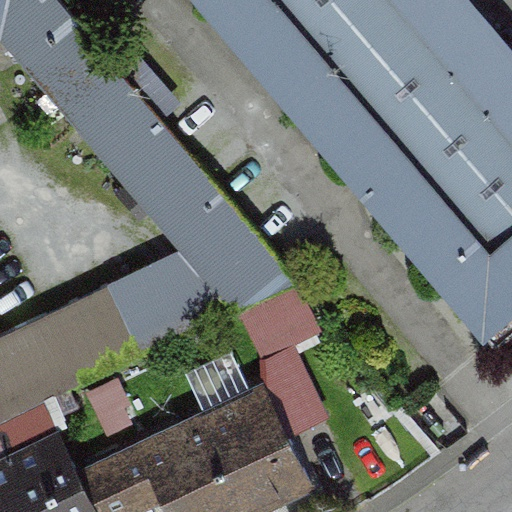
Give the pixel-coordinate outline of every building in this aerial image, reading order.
[(188,249),(228,296),(236,306),(296,271),(62,0),(0,0),(0,40),(3,39),(188,249)] [(206,0),(487,328),(511,306),(511,49),(470,0),(206,0)] [(188,249),(109,284),(135,338),(228,296),(188,249)] [(330,318),(296,271),(236,306),(269,352),(330,318)] [(109,284),(0,336),(0,401),(69,369),(72,376),(106,360),(102,353),(135,338),(109,284)] [(266,385),(82,474),(100,511),(134,511),(166,497),(173,511),(258,511),(315,485),(266,385)] [(100,511),(82,474),(62,435),(0,465),(0,511),(100,511)]
